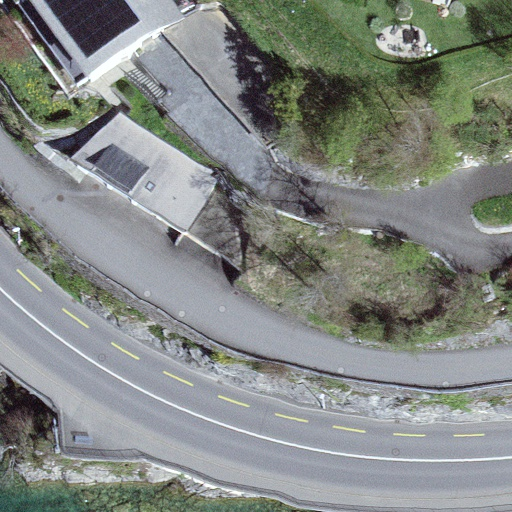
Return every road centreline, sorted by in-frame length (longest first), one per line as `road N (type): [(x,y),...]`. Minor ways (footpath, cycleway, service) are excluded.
road 1 (residential): [(511,358),(396,379),(169,297),(21,179),(0,148)]
road 2 (primary): [(511,458),(343,454),(221,424),(112,376),(0,289)]
